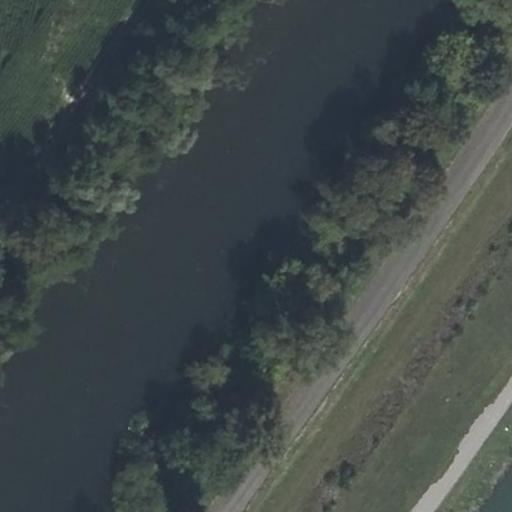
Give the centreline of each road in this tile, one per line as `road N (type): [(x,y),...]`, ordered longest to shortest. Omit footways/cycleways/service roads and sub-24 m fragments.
road 1 (track): [(287,511),(511,197)]
road 2 (track): [(131,0),(0,195)]
road 3 (track): [(511,382),(419,511)]
